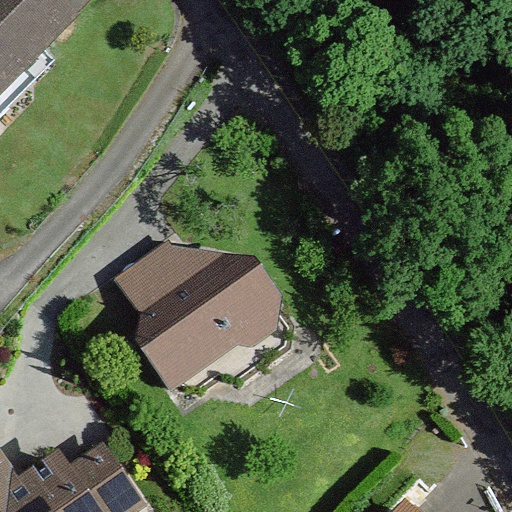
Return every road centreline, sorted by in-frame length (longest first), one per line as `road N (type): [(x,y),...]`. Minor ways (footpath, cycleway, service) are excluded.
road 1 (residential): [(199,0),(511,499)]
road 2 (unknown): [(254,87),(65,304),(30,369)]
